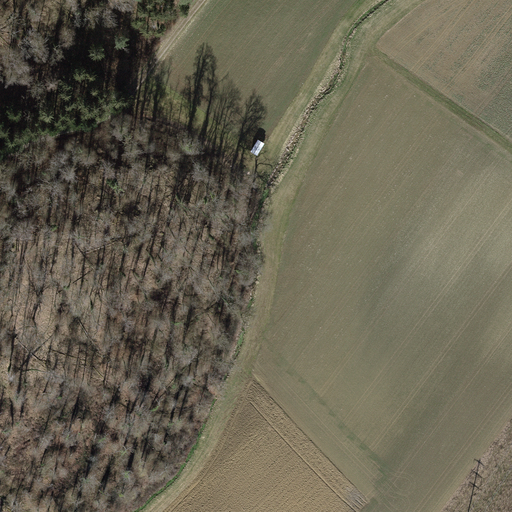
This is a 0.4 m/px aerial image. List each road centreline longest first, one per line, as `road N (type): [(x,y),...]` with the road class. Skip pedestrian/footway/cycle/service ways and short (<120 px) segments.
road 1 (track): [(103,121),(152,124),(202,146),(230,169),(244,206),(238,230),(199,268),(122,372)]
road 2 (track): [(0,157),(103,121),(200,0)]
road 3 (track): [(357,38),(511,146)]
